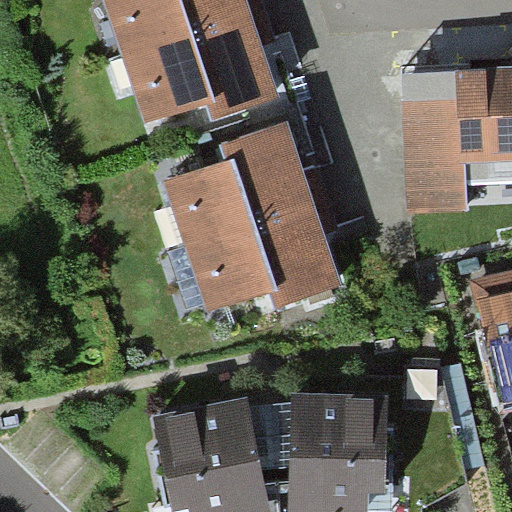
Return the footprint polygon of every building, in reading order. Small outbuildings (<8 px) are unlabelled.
[(210,127),(276,105),(259,51),(241,0),(108,0),(97,4),(141,139),(206,117),(210,127)] [(470,170),(511,169),(511,82),(408,83),(409,216),(471,216),(470,170)] [(275,315),(342,293),(325,240),(300,164),(289,132),(217,156),(222,172),(162,192),(206,327),(272,305),(275,315)] [(493,388),(511,383),(511,290),(472,300),(493,388)] [(254,399),(268,490),(282,489),(292,489),(293,397),(254,399)] [(291,511),(381,511),(383,397),(293,397),(292,489),(291,511)] [(176,511),(271,511),(268,490),(254,399),(161,413),(176,511)]
